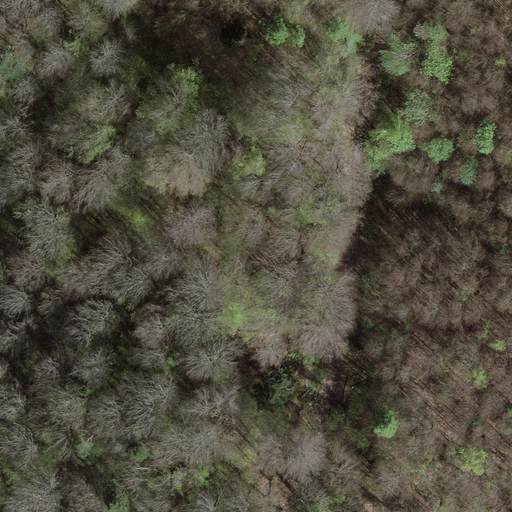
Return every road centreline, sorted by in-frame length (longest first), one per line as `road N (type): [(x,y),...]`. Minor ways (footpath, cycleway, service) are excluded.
road 1 (track): [(393,0),(368,78),(322,383),(314,467),(319,511)]
road 2 (track): [(331,349),(358,465),(378,511)]
